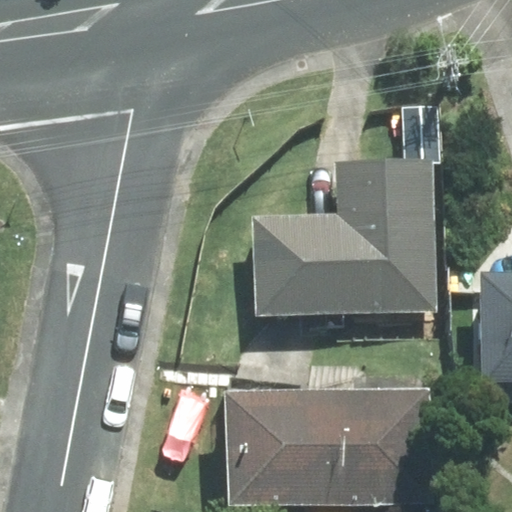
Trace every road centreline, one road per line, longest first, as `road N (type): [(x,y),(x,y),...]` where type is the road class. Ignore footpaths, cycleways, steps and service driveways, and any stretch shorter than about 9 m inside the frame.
road 1 (tertiary): [(151,10),(55,511)]
road 2 (secondary): [(151,10),(0,33)]
